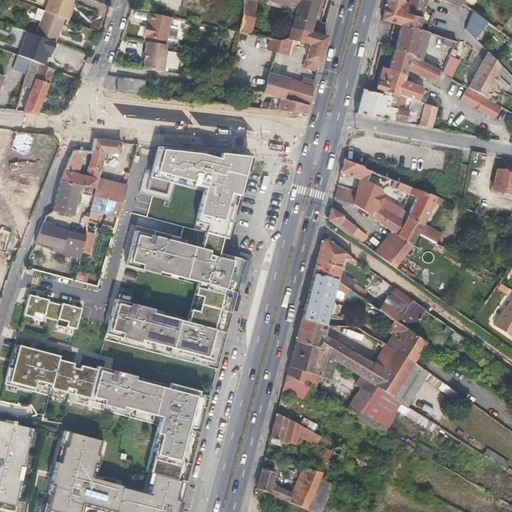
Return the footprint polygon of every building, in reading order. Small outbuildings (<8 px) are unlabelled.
[(70,9),(72,4),(74,0),(49,0),(45,11),(65,19),(69,20),(73,11),(70,9)] [(267,5),(295,14),(291,27),(311,32),(318,4),(305,0),(243,0),(242,13),(237,32),(250,35),(254,17),(257,0),(267,3),(267,5)] [(382,0),(378,17),(388,20),(398,23),(415,28),(422,0),(382,0)] [(470,4),(459,1),(457,7),(456,9),(461,11),(461,9),(468,11),(470,4)] [(471,4),(470,4),(468,11),(463,29),(469,35),(481,12),(471,4)] [(45,11),(35,35),(54,42),(55,43),(65,19),(45,11)] [(169,29),(172,17),(150,12),(148,22),(147,27),(145,26),(143,36),(147,37),(166,42),(172,43),(175,41),(177,31),(169,29)] [(415,28),(398,23),(391,48),(410,54),(419,59),(421,51),(425,35),(436,38),(437,34),(415,28)] [(310,44),(306,59),(319,63),(327,37),(312,32),(311,32),(291,27),(288,38),(279,41),(270,39),(267,49),(287,55),(291,39),(310,44)] [(26,31),(17,55),(30,61),(42,65),(45,56),(47,52),(49,52),(50,53),(54,42),(35,35),(26,31)] [(481,47),(499,65),(511,53),(493,35),(481,47)] [(166,42),(147,37),(146,44),(165,47),(166,42)] [(164,72),(167,47),(165,47),(146,44),(143,70),(164,72)] [(410,54),(391,48),(386,68),(378,66),(372,88),(380,90),(408,98),(422,101),(434,104),(437,93),(421,90),(421,88),(417,87),(418,83),(401,79),(404,67),(429,79),(433,68),(419,59),(410,54)] [(178,64),(178,52),(167,51),(167,64),(178,64)] [(441,62),(421,51),(419,59),(433,68),(434,66),(438,68),(441,62)] [(452,77),(461,57),(451,52),(442,72),(452,77)] [(482,52),(475,65),(492,75),(497,66),(482,52)] [(26,75),(30,61),(17,55),(11,70),(26,75)] [(23,112),(37,114),(54,70),(42,65),(30,61),(26,75),(23,86),(32,89),(23,112)] [(463,87),(483,98),(487,91),(484,89),(488,82),(492,75),(475,65),(463,87)] [(437,70),(435,69),(430,79),(439,83),(438,85),(444,88),(445,77),(436,73),(437,70)] [(308,105),(313,86),(270,75),(264,94),(281,98),(308,105)] [(117,92),(144,95),(146,80),(119,77),(117,92)] [(455,98),(488,117),(495,104),(483,98),(463,87),(461,86),(455,98)] [(378,94),(369,91),(359,89),(352,113),(357,114),(402,121),(404,116),(408,98),(380,90),(378,94)] [(219,93),(209,92),(208,102),(225,104),(225,97),(219,96),(219,93)] [(308,105),(281,98),(278,110),(296,113),(306,114),(308,105)] [(422,101),(408,98),(404,116),(417,119),(422,101)] [(428,126),(434,104),(422,101),(417,119),(416,124),(428,126)] [(0,130),(0,153),(14,153),(13,130),(0,130)] [(78,174),(84,153),(92,154),(95,139),(75,136),(72,151),(65,168),(60,180),(83,186),(95,188),(98,179),(100,169),(88,167),(86,176),(78,174)] [(107,152),(119,153),(121,143),(107,141),(107,140),(95,139),(92,154),(91,159),(88,167),(100,169),(102,160),(105,160),(107,152)] [(224,255),(228,239),(250,157),(158,147),(150,176),(171,181),(172,179),(205,187),(194,230),(206,233),(203,244),(138,228),(127,265),(159,274),(160,271),(199,281),(196,292),(203,294),(199,308),(192,306),(189,315),(154,306),(155,303),(116,293),(106,338),(216,368),(229,325),(224,324),(233,290),(237,291),(246,260),(224,255)] [(340,173),(348,176),(363,168),(343,161),(340,173)] [(363,168),(348,176),(359,181),(360,179),(365,182),(370,171),(363,168)] [(511,173),(496,170),(493,190),(511,193),(511,173)] [(121,203),(126,185),(98,179),(95,188),(93,196),(121,203)] [(365,182),(360,179),(359,181),(356,193),(376,200),(375,204),(399,219),(400,216),(397,214),(400,208),(379,195),(381,190),(365,182)] [(73,216),(79,193),(93,197),(93,196),(95,188),(83,186),(60,180),(52,211),(73,216)] [(415,197),(407,214),(405,218),(421,228),(434,202),(437,197),(417,190),(410,187),(407,194),(408,195),(415,197)] [(369,216),(391,232),(411,247),(418,234),(420,229),(421,228),(405,218),(404,222),(399,219),(375,204),(376,200),(356,193),(353,204),(369,215),(369,216)] [(117,217),(121,203),(93,196),(93,197),(90,210),(98,212),(117,217)] [(441,205),(444,200),(442,199),(437,197),(434,202),(441,205)] [(327,219),(361,244),(367,236),(342,218),(343,216),(330,207),(329,212),(327,219)] [(96,220),(98,212),(90,210),(88,218),(96,220)] [(405,218),(407,214),(403,211),(399,219),(404,222),(405,218)] [(420,229),(418,234),(422,236),(432,241),(436,243),(441,232),(423,222),(421,228),(420,229)] [(79,258),(84,236),(53,228),(42,224),(36,241),(36,242),(60,248),(59,253),(79,258)] [(0,225),(0,251),(4,253),(11,229),(0,225)] [(411,247),(391,232),(373,252),(389,263),(395,267),(402,258),(411,247)] [(363,298),(367,292),(339,272),(343,259),(348,259),(353,263),(355,260),(326,238),(322,239),(321,240),(313,273),(337,278),(363,298)] [(412,280),(415,276),(400,265),(404,260),(402,258),(395,267),(412,280)] [(314,321),(326,325),(327,320),(337,278),(313,273),(302,314),(301,318),(314,321)] [(426,310),(394,287),(381,303),(377,308),(394,320),(396,322),(410,332),(426,310)] [(49,297),(29,292),(24,313),(43,318),(44,316),(57,320),(57,321),(76,326),(82,306),(62,300),(62,302),(49,299),(49,297)] [(511,299),(493,326),(511,338),(511,299)] [(311,331),(314,321),(301,318),(298,328),(311,331)] [(417,358),(426,343),(410,332),(396,322),(394,320),(387,330),(392,334),(388,340),(385,344),(415,362),(417,358)] [(311,331),(324,335),(326,325),(314,321),(311,331)] [(349,326),(336,325),(334,334),(346,336),(349,326)] [(372,363),(324,335),(311,331),(298,328),(295,341),(313,348),(326,357),(359,377),(392,397),(415,362),(385,344),(372,363)] [(79,361),(55,354),(56,350),(16,339),(14,354),(11,364),(7,378),(35,386),(37,379),(53,383),(53,386),(165,414),(161,427),(164,428),(151,473),(146,489),(96,475),(103,435),(67,426),(64,430),(45,495),(49,495),(46,507),(44,511),(77,511),(81,493),(88,495),(88,499),(114,505),(114,506),(128,510),(129,506),(140,509),(138,511),(178,511),(211,390),(210,390),(172,381),(171,384),(139,377),(140,372),(127,368),(126,370),(116,367),(112,367),(107,368),(98,366),(87,362),(86,367),(78,365),(79,361)] [(288,367),(320,377),(326,357),(313,348),(295,341),(294,342),(288,365),(288,367)] [(408,407),(425,380),(430,373),(416,363),(415,362),(392,397),(401,403),(408,407)] [(314,391),(320,377),(288,367),(286,374),(297,381),(308,388),(314,391)] [(430,373),(425,380),(452,399),(457,392),(443,382),(430,373)] [(297,381),(286,374),(282,388),(293,393),(297,381)] [(397,410),(401,403),(392,397),(359,377),(354,384),(359,388),(345,409),(384,431),(397,410)] [(302,398),(308,388),(297,381),(293,393),(302,398)] [(401,403),(397,410),(433,433),(438,426),(436,425),(418,414),(408,407),(401,403)] [(325,447),(324,450),(317,464),(333,470),(342,448),(286,418),(276,413),(269,439),(281,442),(295,445),(297,435),(316,445),(315,446),(319,448),(320,445),(325,447)] [(14,418),(0,414),(0,509),(11,511),(14,511),(33,431),(29,430),(31,422),(17,419),(18,416),(14,416),(14,418)] [(390,474),(399,480),(402,475),(416,450),(400,441),(384,471),(390,474)] [(428,458),(432,450),(420,443),(416,450),(428,458)] [(497,464),(511,473),(511,464),(487,448),(483,455),(497,464)] [(353,463),(356,456),(348,451),(345,458),(353,463)] [(373,465),(356,456),(353,463),(368,471),(373,465)] [(311,511),(320,511),(324,504),(332,484),(321,478),(322,474),(301,468),(294,493),(278,486),(279,483),(273,481),(276,472),(261,468),(260,471),(256,488),(267,493),(311,511)] [(410,479),(402,475),(399,480),(407,484),(410,479)]
